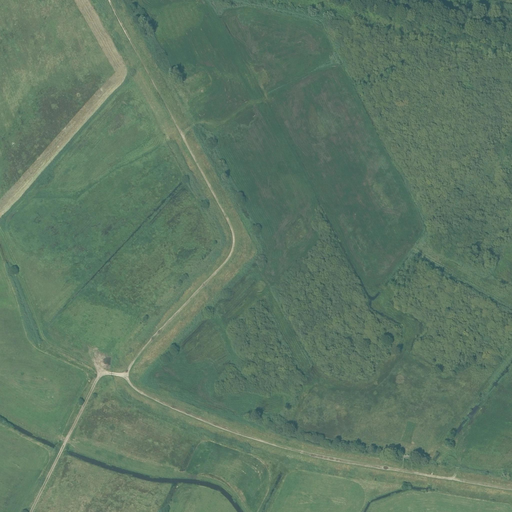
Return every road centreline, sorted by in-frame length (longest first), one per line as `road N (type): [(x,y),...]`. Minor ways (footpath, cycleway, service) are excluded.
road 1 (track): [(110,0),(233,233),(226,260),(133,359),(128,381),(201,419),(297,450),(511,488)]
road 2 (track): [(30,511),(96,379),(127,375)]
